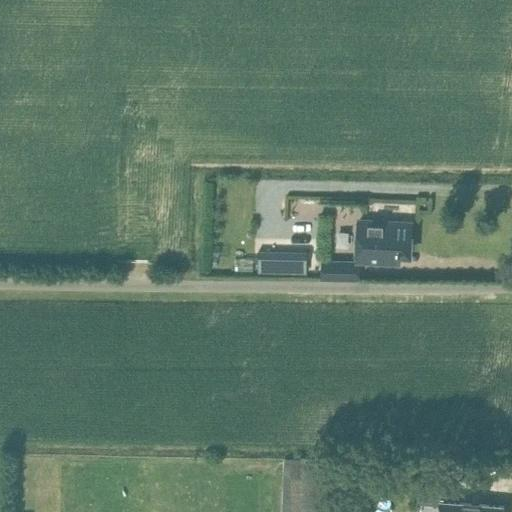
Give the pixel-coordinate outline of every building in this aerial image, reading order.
[(410,250),(412,224),(359,221),(357,258),(400,260),(400,252),(402,252),(402,250),(410,250)] [(309,273),(309,256),(260,255),(260,272),(309,273)] [(358,278),(359,262),(323,261),(322,277),(358,278)] [(282,511),(331,511),(333,457),(303,456),(302,477),(284,477),(282,511)] [(420,462),(417,501),(440,503),(439,511),(502,511),(503,506),(448,501),(445,482),(447,462),(420,462)]
